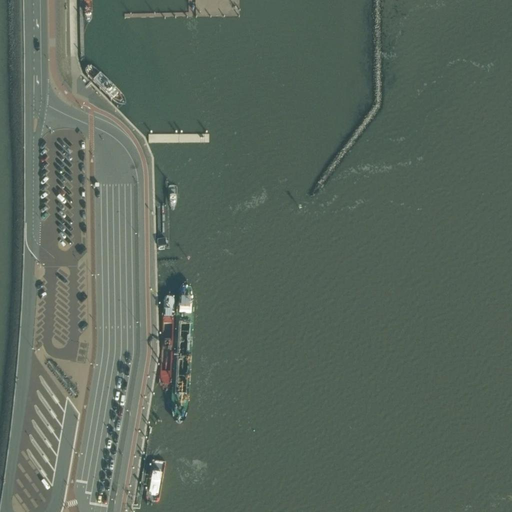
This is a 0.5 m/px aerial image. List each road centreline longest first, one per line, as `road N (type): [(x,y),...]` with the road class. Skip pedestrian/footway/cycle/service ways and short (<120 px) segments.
road 1 (secondary): [(115,511),(142,352),(136,158),(90,118),(33,100)]
road 2 (secondary): [(33,100),(33,117),(90,131),(108,160),(114,343),(89,511)]
